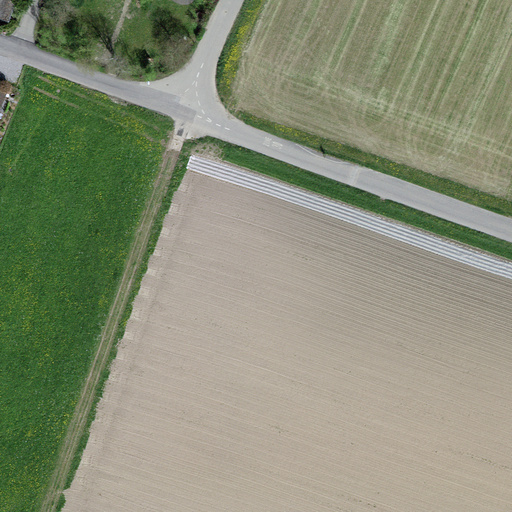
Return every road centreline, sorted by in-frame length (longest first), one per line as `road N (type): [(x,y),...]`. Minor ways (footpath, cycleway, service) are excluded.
road 1 (track): [(185,106),(44,511)]
road 2 (residential): [(511,225),(185,106)]
road 3 (residential): [(185,106),(0,42)]
